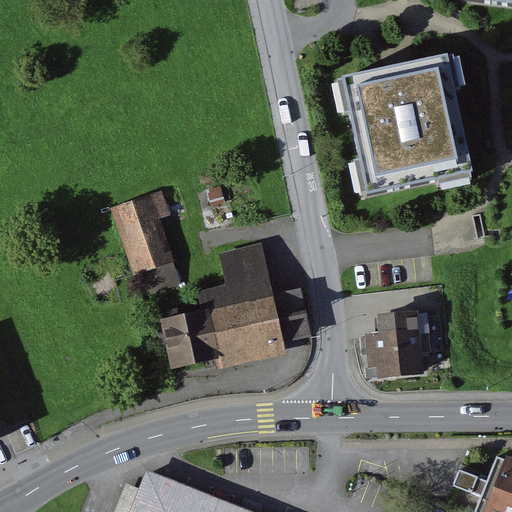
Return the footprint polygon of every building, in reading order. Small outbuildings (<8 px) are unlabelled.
[(511,0),(466,0),(466,6),(511,10),(511,0)] [(337,83),(364,200),(466,177),(439,60),(394,70),(337,83)] [(156,198),(113,214),(137,281),(181,265),(156,198)] [(294,350),(266,242),(224,253),(239,308),(170,326),(184,379),(294,350)] [(427,332),(373,339),(378,380),(432,374),(427,332)] [(511,511),(511,458),(498,458),(490,479),(488,483),(459,472),(453,486),(483,498),(477,511),(511,511)] [(164,479),(148,472),(140,490),(126,485),(114,511),(249,511),(231,505),(164,479)]
